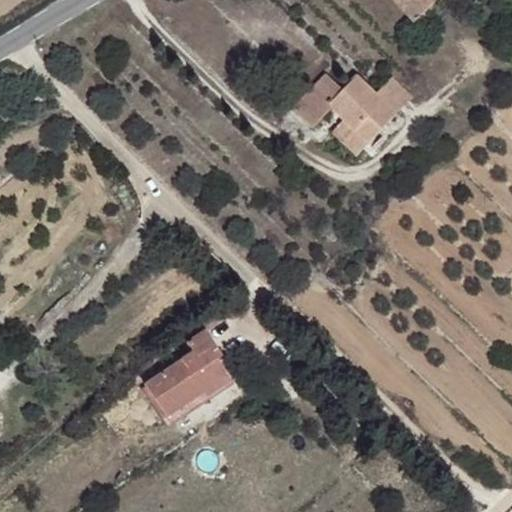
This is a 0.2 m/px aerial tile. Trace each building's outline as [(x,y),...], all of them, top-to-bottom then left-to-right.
[(392,0),(415,22),(436,0),(392,0)] [(325,79),(288,113),(307,133),(328,113),(343,129),(364,149),(394,121),(374,100),(362,88),(356,93),(349,85),(339,94),(325,79)] [(356,81),(349,85),(356,93),(362,88),(356,81)] [(391,83),(380,94),(401,115),(412,104),(391,83)] [(380,94),(374,100),(394,121),(401,115),(380,94)] [(343,129),(331,138),(353,161),(364,149),(343,129)] [(196,357),(150,392),(172,422),(206,398),(208,401),(234,382),(215,357),(220,353),(207,335),(189,348),(196,357)] [(220,353),(215,357),(234,382),(240,378),(220,353)]
